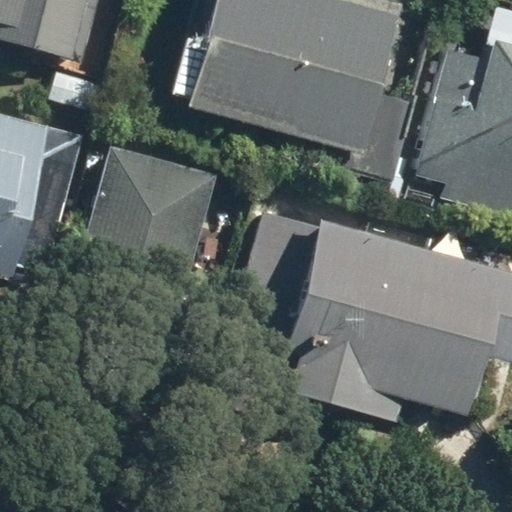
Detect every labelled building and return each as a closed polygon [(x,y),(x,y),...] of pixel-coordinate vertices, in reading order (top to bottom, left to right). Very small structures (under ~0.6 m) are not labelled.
[(0,0),(0,42),(67,61),(84,0),(0,0)] [(337,0),(199,0),(171,105),(341,151),(337,165),(380,177),(401,101),(364,91),(385,13),(337,0)] [(435,45),(399,170),(432,180),(427,198),(511,221),(511,45),(482,37),(476,57),(435,45)] [(0,114),(0,264),(28,273),(67,133),(0,114)] [(95,141),(53,295),(159,323),(200,169),(95,141)] [(284,355),(274,389),(383,419),(390,394),(456,412),(473,350),(501,358),(511,317),(511,272),(302,214),(265,349),(284,355)]
